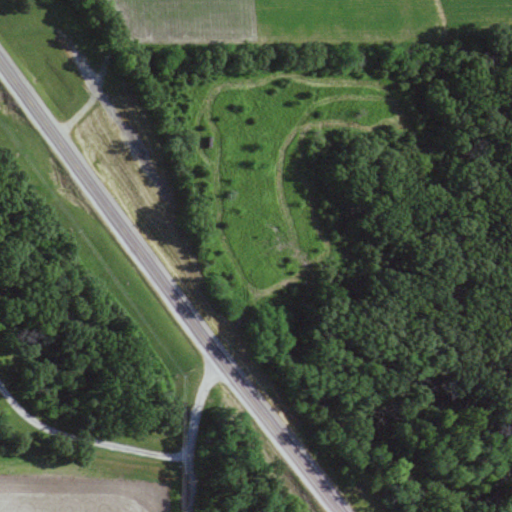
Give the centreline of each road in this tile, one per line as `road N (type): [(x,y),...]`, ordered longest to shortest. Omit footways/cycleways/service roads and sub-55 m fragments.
road 1 (primary): [(347,511),(150,267),(0,63)]
road 2 (residential): [(185,511),(196,404),(223,357)]
